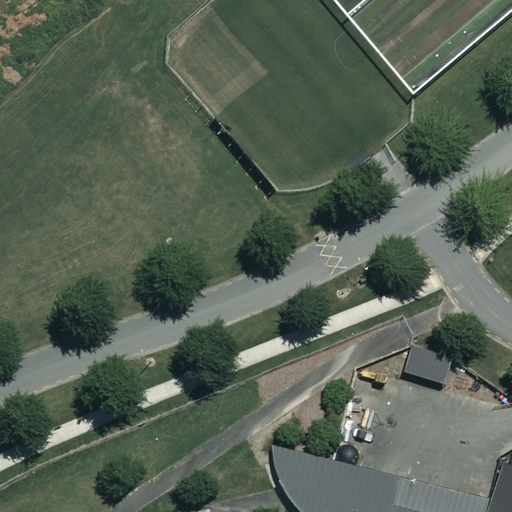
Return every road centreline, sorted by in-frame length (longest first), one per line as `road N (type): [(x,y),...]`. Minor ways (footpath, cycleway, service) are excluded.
road 1 (residential): [(0,389),(263,288),(418,207)]
road 2 (residential): [(511,327),(478,295),(418,207)]
